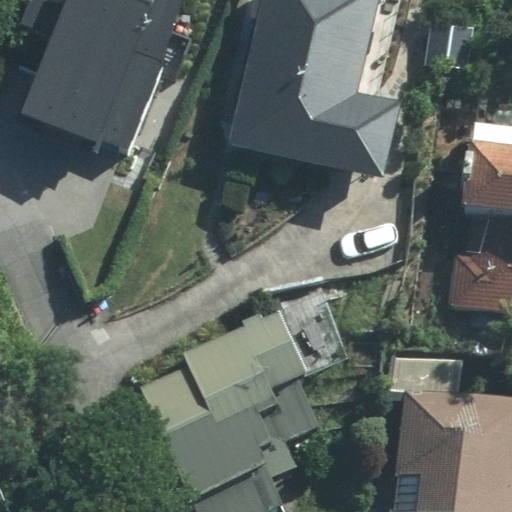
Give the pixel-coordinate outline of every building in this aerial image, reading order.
[(57,34),(17,123),(98,155),(106,138),(130,148),(162,64),(185,0),(32,0),(25,20),(57,34)] [(268,0),(232,150),(385,187),(403,116),(356,105),(381,0),(268,0)] [(511,137),(473,133),(453,315),(511,321),(511,137)] [(184,358),(191,375),(144,394),(192,511),(282,511),(274,489),(299,479),(286,448),(324,432),(277,320),(184,358)] [(511,511),(511,408),(406,397),(393,511),(511,511)]
